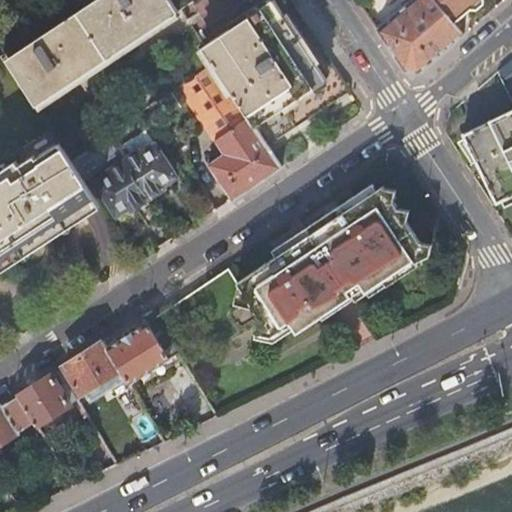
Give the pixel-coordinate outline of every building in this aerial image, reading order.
[(3,54),(36,105),(179,11),(172,0),(94,0),(11,55),(8,51),(3,54)] [(272,0),(203,45),(212,61),(249,117),(248,117),(255,126),(267,145),(352,90),(291,0),(272,0)] [(410,0),(377,30),(404,70),(418,72),(462,35),(453,24),(433,0),(410,0)] [(433,0),(453,24),(470,8),(476,9),(482,3),(482,0),(433,0)] [(209,164),(232,199),(282,167),(267,145),(255,126),(248,117),(249,117),(212,61),(179,84),(224,153),(209,164)] [(511,111),(465,136),(492,204),(511,194),(511,111)] [(0,258),(8,254),(11,259),(45,236),(42,232),(62,219),(65,224),(98,203),(70,159),(63,147),(60,142),(37,157),(35,154),(19,164),(16,159),(0,169),(0,258)] [(141,150),(124,160),(148,197),(165,186),(163,183),(175,175),(156,145),(143,153),(141,150)] [(151,231),(164,223),(148,197),(124,160),(107,171),(110,175),(97,182),(116,212),(128,205),(131,209),(135,206),(151,231)] [(375,191),(290,247),(264,264),(237,282),(258,317),(255,330),(267,333),(268,335),(288,323),(289,325),(300,318),(306,313),(308,316),(316,310),(316,311),(327,304),(359,283),(362,288),(392,268),(395,272),(413,260),(414,263),(429,256),(407,222),(410,211),(398,208),(393,201),(396,190),(384,188),(383,186),(377,190),(373,184),(372,185),(375,191)] [(147,322),(106,347),(119,368),(125,379),(128,383),(177,353),(151,310),(143,316),(147,322)] [(103,341),(64,366),(80,392),(82,392),(119,368),(106,347),(103,341)] [(119,368),(82,392),(86,400),(91,400),(125,379),(119,368)] [(59,369),(50,375),(68,405),(77,399),(59,369)] [(50,375),(17,396),(33,422),(36,425),(68,405),(50,375)] [(17,396),(0,406),(0,442),(33,422),(17,396)]
